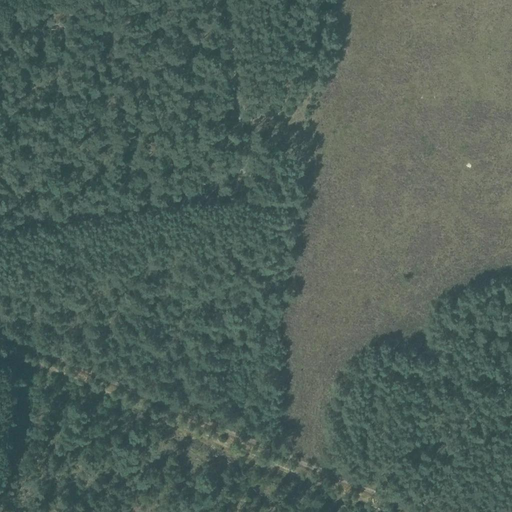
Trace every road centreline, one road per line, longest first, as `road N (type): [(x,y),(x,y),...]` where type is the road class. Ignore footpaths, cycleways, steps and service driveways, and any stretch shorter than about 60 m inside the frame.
road 1 (track): [(0,223),(239,188),(245,173),(229,0)]
road 2 (track): [(384,511),(0,348)]
